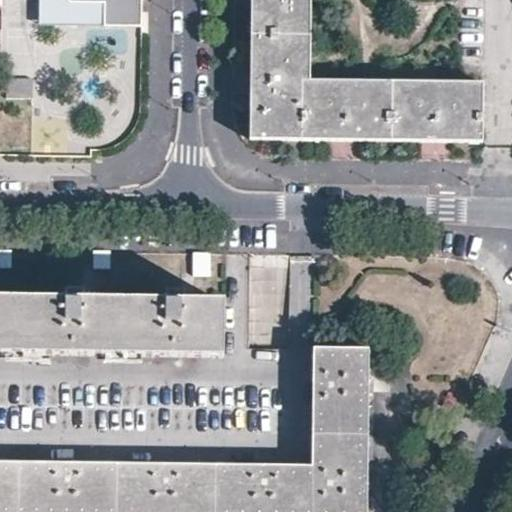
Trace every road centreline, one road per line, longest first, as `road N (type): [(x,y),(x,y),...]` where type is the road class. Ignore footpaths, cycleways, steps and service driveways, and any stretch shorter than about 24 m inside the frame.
road 1 (residential): [(191,210),(469,213)]
road 2 (residential): [(191,210),(192,0)]
road 3 (residential): [(0,205),(191,210)]
